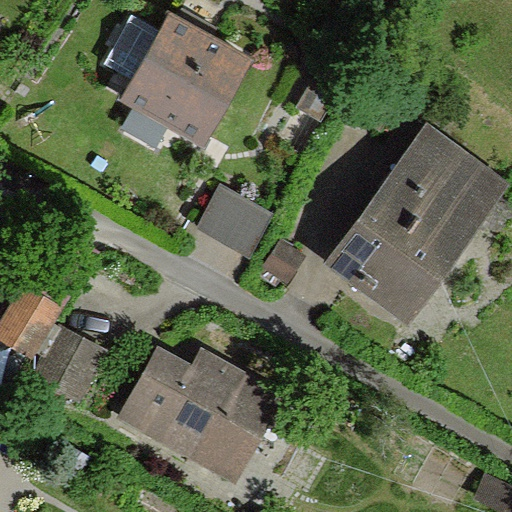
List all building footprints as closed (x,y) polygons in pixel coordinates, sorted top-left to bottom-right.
[(137,78),(164,30),(136,15),(109,63),(137,78)] [(137,78),(128,95),(204,138),(250,58),(172,15),(164,30),(137,78)] [(408,85),(375,65),(349,107),(383,127),(408,85)] [(323,119),(344,82),(320,69),(300,106),(323,119)] [(429,133),(339,258),(408,308),(500,184),(429,133)] [(248,252),(251,247),(273,206),(221,178),(196,224),(217,235),(248,252)] [(294,281),(310,256),(279,236),(263,262),(294,281)] [(58,308),(28,290),(4,332),(33,350),(58,308)] [(103,350),(63,330),(37,378),(77,398),(103,350)] [(194,373),(164,355),(132,413),(226,464),(267,391),(202,356),(194,373)]
